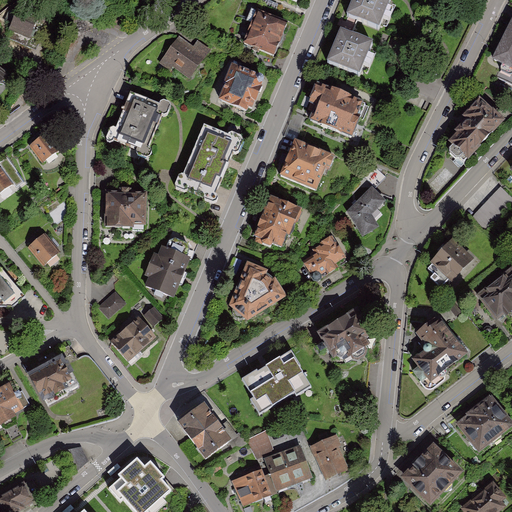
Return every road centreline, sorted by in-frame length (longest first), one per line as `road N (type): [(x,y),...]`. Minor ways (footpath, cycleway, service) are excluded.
road 1 (residential): [(166,388),(326,0)]
road 2 (residential): [(392,269),(373,272),(200,379),(166,388)]
road 3 (residential): [(499,0),(411,172),(412,229)]
road 4 (residential): [(74,327),(83,86)]
road 5 (residential): [(392,269),(384,433)]
road 6 (residential): [(511,351),(415,428),(384,433)]
road 7 (residential): [(83,86),(193,0)]
road 8 (residential): [(511,137),(429,222),(412,229)]
road 9 (residential): [(121,446),(98,436),(60,440),(0,471)]
